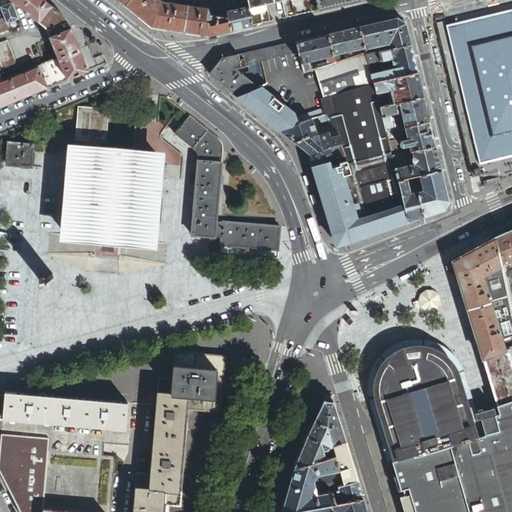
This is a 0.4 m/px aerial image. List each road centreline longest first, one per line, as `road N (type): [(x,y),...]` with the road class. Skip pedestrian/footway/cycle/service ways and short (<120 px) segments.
road 1 (tertiary): [(316,292),(259,296),(0,371)]
road 2 (tertiary): [(152,60),(254,142),(283,180),(311,253),(316,292)]
road 3 (residential): [(412,3),(152,60)]
road 4 (secondary): [(230,511),(283,347),(316,292)]
road 5 (tertiary): [(316,292),(383,511)]
road 6 (residential): [(412,3),(467,223)]
road 7 (secondary): [(316,292),(467,223)]
road 8 (residential): [(152,60),(0,119)]
road 9 (unknown): [(141,379),(32,377),(16,367)]
